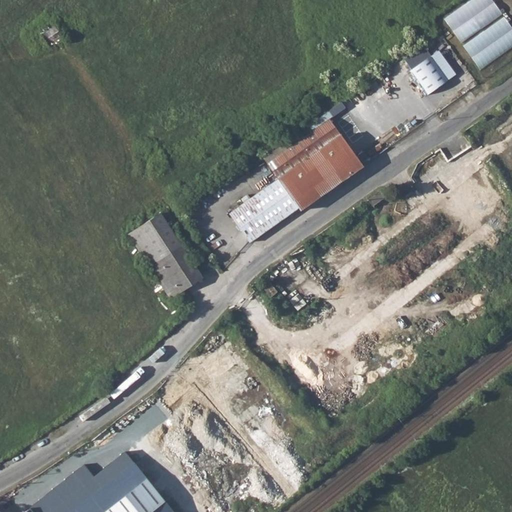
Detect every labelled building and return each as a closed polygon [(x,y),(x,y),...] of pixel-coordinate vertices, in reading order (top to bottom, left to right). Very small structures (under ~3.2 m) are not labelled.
[(471,0),(446,17),(462,42),(504,14),(494,0),(471,0)] [(482,69),(511,47),(511,24),(506,16),(465,45),(482,69)] [(51,23),(37,31),(49,49),(63,40),(51,23)] [(431,56),(408,72),(425,95),(447,79),(431,56)] [(277,180),(229,214),(249,243),(298,208),(299,210),(361,166),(328,120),(331,118),(327,112),(306,127),(310,133),(302,138),(300,134),(288,142),(291,146),(266,164),(277,180)] [(429,166),(412,178),(423,195),(476,157),(477,156),(482,153),(476,146),(435,174),(429,166)] [(184,206),(188,212),(263,158),(259,152),(184,206)] [(380,192),(367,201),(371,206),(384,197),(380,192)] [(159,214),(128,234),(174,305),(187,297),(183,291),(201,278),(159,214)] [(301,311),(334,288),(311,254),(301,262),(312,279),(289,294),(301,311)] [(106,429),(91,441),(95,447),(110,434),(106,429)] [(173,511),(124,452),(94,476),(84,465),(31,507),(35,511),(173,511)]
